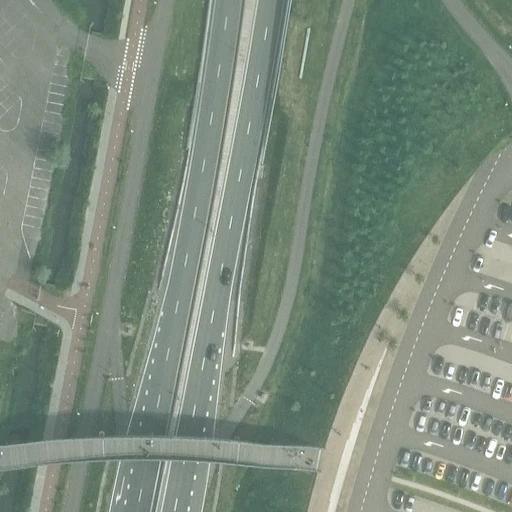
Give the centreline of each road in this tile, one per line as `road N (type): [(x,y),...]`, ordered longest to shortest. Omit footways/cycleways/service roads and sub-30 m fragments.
road 1 (primary): [(173,511),(270,0)]
road 2 (primary): [(228,0),(136,511)]
